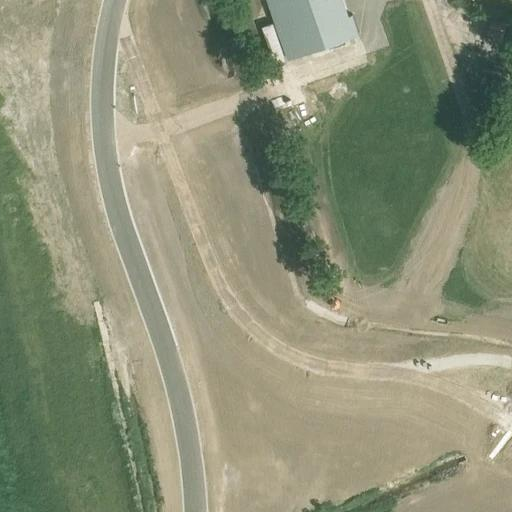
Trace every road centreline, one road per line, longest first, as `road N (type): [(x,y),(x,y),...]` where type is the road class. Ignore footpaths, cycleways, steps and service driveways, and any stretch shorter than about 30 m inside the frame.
road 1 (track): [(511,424),(434,378),(298,356),(238,313),(204,271),(117,0)]
road 2 (unclassified): [(188,511),(108,121),(119,0)]
